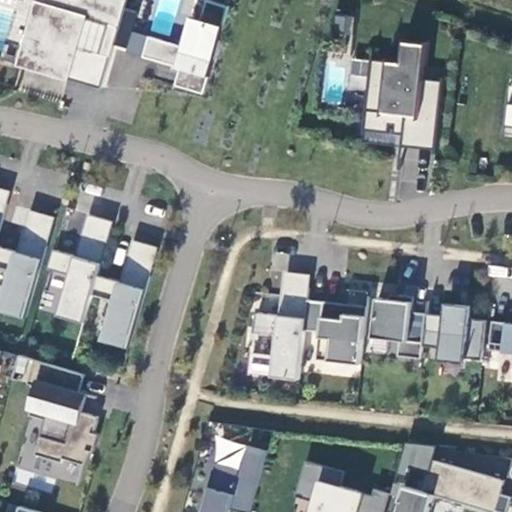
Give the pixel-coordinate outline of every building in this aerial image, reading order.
[(46,2),(37,35),(29,32),(20,64),(102,87),(127,0),(38,0),(39,0),(46,2)] [(39,0),(29,32),(37,35),(46,2),(39,0)] [(230,6),(209,0),(207,0),(202,19),(193,16),(184,46),(134,31),(128,52),(182,68),(176,85),(205,94),(230,6)] [(349,23),(335,21),(334,32),(348,33),(349,23)] [(436,153),(445,78),(443,77),(443,80),(425,78),(429,41),(427,41),(427,44),(406,42),(407,39),(405,39),(402,62),(365,58),(364,59),(372,60),(364,132),(366,133),(366,130),(389,133),(390,124),(404,126),(402,147),(404,148),(404,143),(435,146),(434,153),(436,153)] [(366,89),(369,60),(352,59),(349,88),(366,89)] [(511,102),(505,102),(502,126),(511,126),(511,102)] [(0,232),(12,191),(0,186),(0,232)] [(57,217),(39,211),(26,253),(0,245),(0,266),(13,271),(1,309),(28,317),(57,217)] [(115,221),(97,216),(84,258),(55,249),(49,268),(71,275),(60,314),(86,322),(94,294),(99,275),(115,221)] [(160,247),(142,242),(129,284),(99,275),(94,294),(115,301),(104,340),(130,347),(160,247)] [(270,254),(273,271),(288,268),(286,251),(270,254)] [(300,379),(306,330),(309,299),(312,274),(293,272),(288,316),(257,312),(255,332),(278,335),(273,375),(300,379)] [(277,294),(258,293),(258,311),(276,311),(277,294)] [(400,356),(423,358),(425,346),(428,313),(414,311),(415,296),(400,294),(399,299),(379,297),(374,337),(401,340),(400,356)] [(318,359),(362,364),(369,305),(346,303),(345,308),(326,306),(326,300),(309,299),(306,330),(321,331),(318,359)] [(446,315),(428,313),(425,346),(442,348),(441,360),(467,363),(467,358),(483,360),(488,320),(472,318),(473,305),(448,302),(446,315)] [(511,322),(494,320),(490,350),(511,352),(511,322)] [(86,374),(36,360),(29,384),(39,387),(31,415),(47,420),(36,454),(63,462),(65,458),(86,465),(89,451),(95,453),(100,434),(95,432),(100,417),(84,412),(89,394),(81,392),(86,374)] [(506,480),(435,459),(439,445),(408,441),(396,482),(405,485),(402,497),(397,511),(430,511),(436,495),(465,504),(465,506),(466,504),(493,511),(496,511),(497,510),(503,511),(507,511),(511,497),(511,496),(502,494),(506,480)] [(242,511),(251,511),(269,450),(250,445),(243,470),(217,463),(202,511),(231,511),(233,509),(242,511)] [(312,511),(386,511),(392,494),(393,493),(376,488),(374,495),(341,486),(346,471),(307,460),(297,496),(316,502),(312,511)] [(405,485),(396,482),(394,489),(393,493),(392,494),(402,497),(405,485)]
